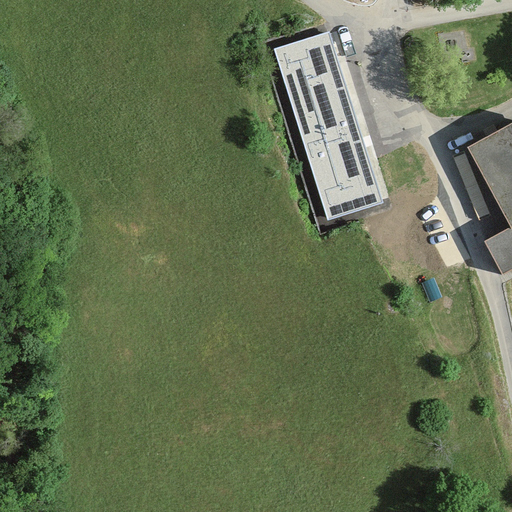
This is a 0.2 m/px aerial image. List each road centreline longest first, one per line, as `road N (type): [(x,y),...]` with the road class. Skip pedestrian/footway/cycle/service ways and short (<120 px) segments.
road 1 (residential): [(511,361),(498,289),(394,80),(374,20)]
road 2 (residential): [(374,20),(511,2)]
